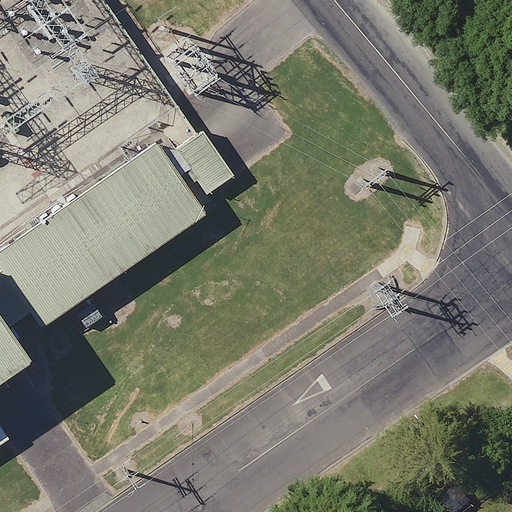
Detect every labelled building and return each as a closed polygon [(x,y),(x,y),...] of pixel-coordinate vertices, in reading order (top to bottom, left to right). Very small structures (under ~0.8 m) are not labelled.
[(232,174),(201,131),(177,146),(205,191),(232,174)] [(154,142),(0,244),(0,267),(2,270),(29,310),(39,323),(202,212),(154,142)] [(29,310),(2,270),(0,270),(0,320),(4,326),(29,310)] [(0,368),(22,353),(4,326),(0,320),(0,368)] [(0,440),(8,436),(0,423),(0,440)]
